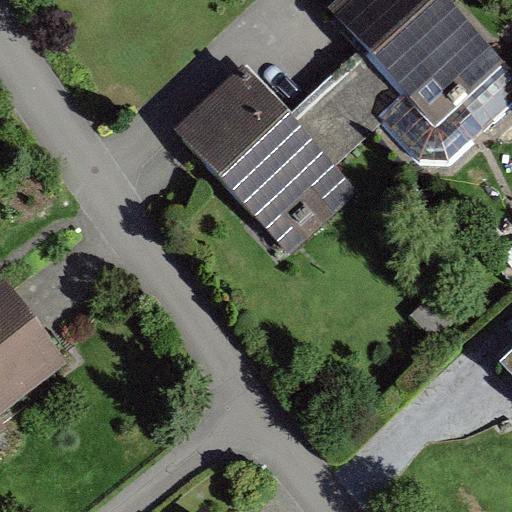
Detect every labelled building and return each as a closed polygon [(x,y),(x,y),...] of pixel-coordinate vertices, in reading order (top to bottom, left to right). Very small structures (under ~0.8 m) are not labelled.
[(506,65),(446,0),(343,0),(330,12),(436,129),(506,65)] [(361,196),(246,70),(175,134),(291,260),(361,196)] [(0,439),(10,432),(2,421),(70,369),(5,285),(0,288),(0,439)] [(443,289),(412,318),(435,342),(466,313),(443,289)] [(511,362),(503,371),(511,380),(511,362)]
